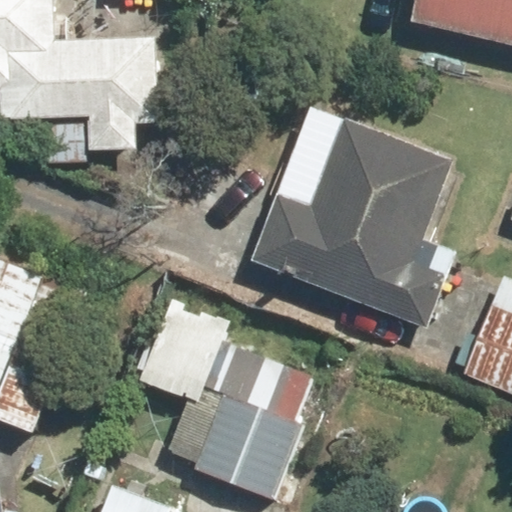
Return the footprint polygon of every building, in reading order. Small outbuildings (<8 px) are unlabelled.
[(0,0),(0,95),(10,95),(11,127),(52,126),(53,166),(93,165),(92,154),(146,153),(146,127),(167,126),(166,47),(62,49),(60,0),(0,0)] [(322,0),(319,21),(389,32),(394,0),(322,0)] [(511,0),(427,0),(422,24),(511,45),(511,0)] [(462,161),(321,107),(261,261),(440,329),(466,261),(429,247),(462,161)] [(0,254),(0,415),(47,436),(105,300),(0,254)] [(473,367),(511,382),(511,277),(473,367)] [(333,359),(177,301),(146,383),(199,403),(176,465),(279,504),(333,359)] [(0,511),(10,511),(8,481),(0,482),(0,511)] [(177,511),(178,509),(122,487),(111,511),(177,511)]
